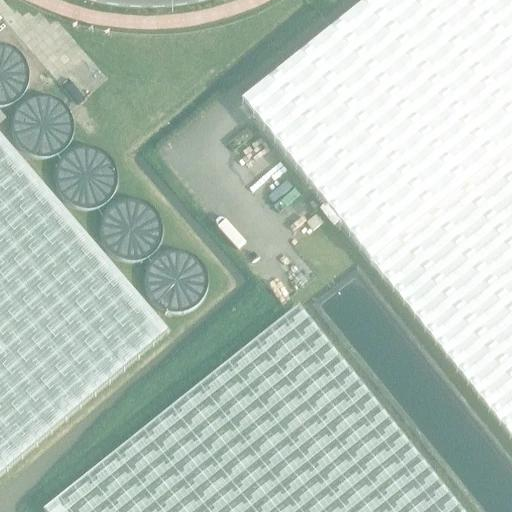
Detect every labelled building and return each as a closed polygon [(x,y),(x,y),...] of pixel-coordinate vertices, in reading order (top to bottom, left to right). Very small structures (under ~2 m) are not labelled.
[(511,0),(377,0),(241,110),(511,449),(511,0)] [(151,61),(138,72),(163,102),(176,91),(151,61)] [(138,72),(126,82),(151,112),(163,102),(138,72)] [(126,82),(113,93),(138,123),(151,112),(126,82)] [(113,93),(101,103),(126,133),(138,123),(113,93)] [(0,473),(168,330),(0,135),(0,473)] [(459,511),(296,307),(41,510),(42,511),(459,511)]
